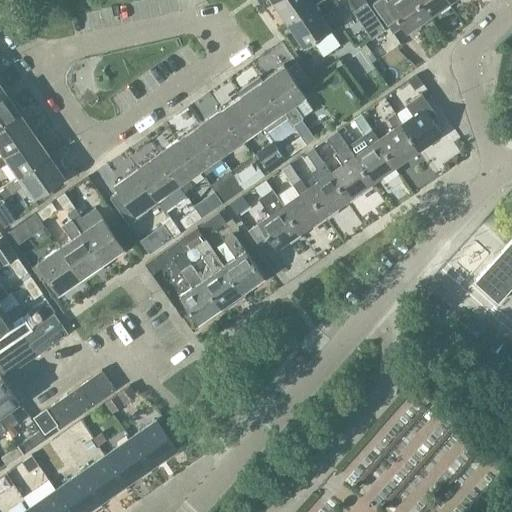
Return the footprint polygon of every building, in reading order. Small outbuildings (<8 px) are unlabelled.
[(272,0),(287,21),(318,0),(272,0)] [(338,2),(335,0),(318,0),(287,21),(303,44),(329,26),(321,14),(338,2)] [(429,18),(426,15),(416,0),(376,0),(372,3),(392,32),(403,25),(406,29),(416,22),(418,25),(429,18)] [(416,0),(426,15),(436,8),(439,11),(449,4),(447,0),(446,0),(416,0)] [(295,61),(286,67),(300,87),(309,80),(295,61)] [(317,61),(307,68),(313,75),(322,69),(317,61)] [(284,63),(262,79),(287,115),(293,122),(300,117),(303,115),(294,102),(303,96),(305,94),(300,87),(286,67),(284,63)] [(250,87),(241,93),(262,124),(262,125),(266,130),(286,116),(287,115),(262,79),(260,75),(248,84),(250,87)] [(0,125),(20,111),(20,112),(23,110),(8,88),(0,93),(0,125)] [(402,123),(399,124),(418,151),(443,134),(431,116),(435,113),(421,92),(404,103),(413,115),(402,123)] [(241,93),(220,108),(241,139),(262,125),(262,124),(241,93)] [(220,108),(199,123),(220,154),(241,139),(220,108)] [(35,133),(20,112),(20,111),(0,125),(0,149),(3,153),(4,154),(35,133)] [(379,139),(377,141),(395,167),(418,151),(399,124),(402,123),(395,112),(387,118),(394,128),(379,139)] [(354,117),(352,118),(363,134),(371,129),(360,113),(354,117)] [(293,122),(291,123),(294,127),(300,135),(306,143),(314,137),(300,117),(293,122)] [(199,123),(177,138),(199,169),(220,154),(199,123)] [(336,129),(326,136),(337,152),(334,154),(333,154),(341,165),(331,172),(329,173),(347,200),(371,184),(352,157),(355,155),(347,144),(336,129)] [(363,134),(347,144),(355,155),(352,157),(371,184),(395,167),(377,141),(379,139),(372,129),(371,129),(363,134)] [(4,154),(3,153),(0,155),(0,165),(8,160),(18,175),(49,154),(35,133),(4,154)] [(290,154),(306,143),(300,135),(284,146),(290,154)] [(177,138),(156,153),(178,183),(183,191),(193,184),(188,177),(199,169),(177,138)] [(255,158),(264,172),(269,169),(285,158),(279,150),(273,141),(272,139),(251,153),(255,158)] [(313,146),(304,152),(315,168),(311,171),(318,181),(307,188),(305,190),(324,216),(347,200),(329,173),(331,172),(324,162),(313,146)] [(156,153),(135,167),(157,198),(178,183),(156,153)] [(49,154),(18,175),(0,188),(0,200),(24,184),(33,197),(68,173),(58,160),(55,162),(49,154)] [(255,158),(233,172),(237,179),(243,187),(248,184),(264,172),(255,158)] [(289,162),(281,168),(292,184),(300,178),(289,162)] [(119,190),(110,196),(128,222),(147,209),(145,206),(157,198),(135,167),(114,182),(119,190)] [(283,205),(281,206),(300,233),(324,216),(305,190),(307,188),(300,178),(292,184),(299,194),(283,205)] [(227,198),(243,187),(237,179),(221,190),(227,198)] [(270,214),(257,223),(267,238),(276,249),(300,233),(281,206),(283,205),(276,194),(272,187),(271,188),(260,196),(258,197),(258,198),(270,214)] [(214,190),(204,196),(212,208),(222,202),(214,190)] [(75,208),(64,192),(56,198),(67,213),(75,208)] [(56,209),(51,202),(35,212),(41,220),(56,209)] [(185,227),(201,216),(195,208),(180,219),(185,227)] [(225,221),(218,211),(202,223),(208,233),(225,221)] [(13,227),(7,231),(16,244),(44,225),(41,220),(35,212),(34,212),(14,226),(13,227)] [(171,237),(180,231),(169,215),(161,221),(171,237)] [(102,216),(80,231),(101,262),(123,247),(102,216)] [(71,237),(59,246),(80,277),(101,262),(80,231),(71,218),(62,225),(68,234),(71,237)] [(257,223),(247,230),(258,244),(267,238),(257,223)] [(202,279),(220,305),(241,291),(223,264),(212,248),(204,236),(197,226),(180,237),(180,238),(187,249),(194,244),(206,262),(205,263),(201,276),(202,279)] [(225,239),(223,240),(234,257),(223,264),(241,291),(263,276),(234,233),(225,239)] [(2,234),(0,235),(0,258),(3,264),(16,255),(2,234)] [(511,238),(506,245),(475,280),(498,301),(511,285),(511,238)] [(191,263),(191,262),(190,263),(176,241),(144,263),(151,273),(173,258),(181,270),(192,286),(180,294),(198,321),(220,305),(202,279),(201,276),(200,275),(191,263)] [(80,277),(59,246),(37,261),(58,292),(80,277)] [(16,255),(16,256),(8,261),(19,277),(27,271),(16,255)] [(31,276),(30,277),(23,282),(34,298),(41,293),(31,276)] [(451,306),(433,290),(420,304),(438,320),(451,306)] [(0,302),(0,330),(22,314),(15,304),(6,311),(0,302)] [(32,328),(22,335),(35,354),(67,332),(54,313),(32,328)] [(22,314),(0,330),(0,350),(22,335),(32,328),(22,314)] [(35,354),(22,335),(0,350),(0,369),(4,376),(35,354)] [(103,397),(115,389),(101,369),(89,377),(79,385),(68,393),(57,400),(46,408),(55,423),(59,428),(70,420),(81,412),(92,404),(103,397)] [(0,420),(4,426),(4,425),(6,428),(17,420),(9,408),(18,402),(0,375),(0,420)] [(116,393),(103,402),(103,403),(110,413),(123,404),(123,403),(116,393)] [(55,423),(46,408),(40,411),(33,416),(43,431),(55,423)] [(155,419),(130,437),(151,467),(176,449),(155,419)] [(44,438),(38,430),(22,441),(27,449),(44,438)] [(101,432),(93,437),(98,445),(106,439),(101,432)] [(151,467),(130,437),(105,454),(126,484),(151,467)] [(91,440),(83,445),(89,453),(96,448),(91,440)] [(6,465),(23,453),(17,445),(0,456),(6,465)] [(30,455),(21,461),(28,472),(38,465),(31,454),(30,455)] [(126,484),(105,454),(80,471),(101,502),(126,484)] [(80,471),(55,489),(70,511),(85,511),(101,502),(80,471)] [(70,511),(55,489),(30,506),(33,511),(70,511)]
